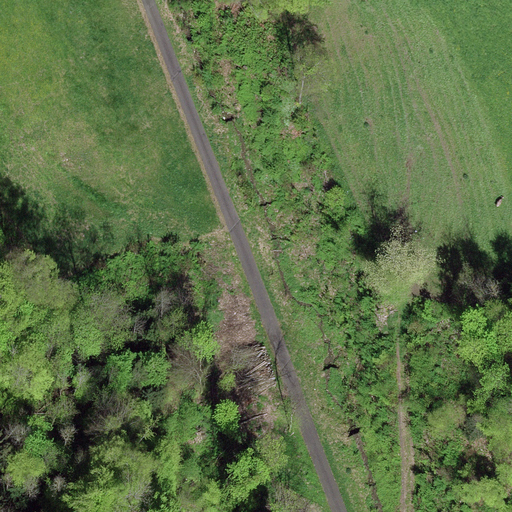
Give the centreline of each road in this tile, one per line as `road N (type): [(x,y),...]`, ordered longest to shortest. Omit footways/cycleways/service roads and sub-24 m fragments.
road 1 (track): [(146,0),(344,511)]
road 2 (track): [(405,511),(400,313)]
